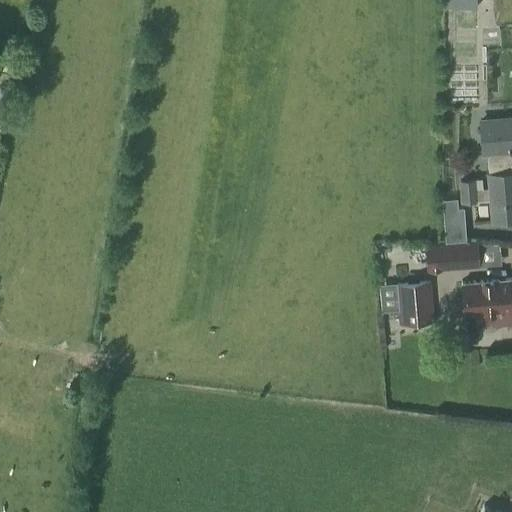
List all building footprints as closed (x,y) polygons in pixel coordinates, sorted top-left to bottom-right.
[(444,0),(445,8),(457,8),(477,8),(476,0),(444,0)] [(0,128),(10,89),(0,86),(0,128)] [(511,119),(481,122),(483,153),(487,153),(489,174),(488,175),(489,190),(482,190),(481,180),(460,182),(462,203),(476,202),(475,200),(489,199),(491,222),(511,220),(511,119)] [(458,208),(457,198),(442,200),(445,243),(466,241),(464,208),(458,208)] [(427,265),(478,261),(477,242),(425,246),(427,265)] [(463,315),(511,310),(511,279),(461,284),(463,315)] [(399,325),(434,322),(430,280),(396,283),(399,325)]
